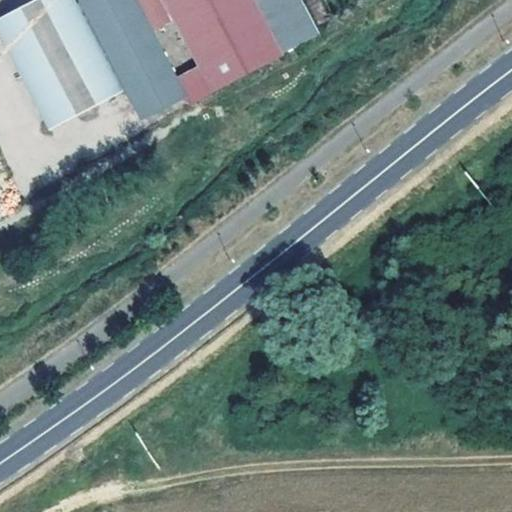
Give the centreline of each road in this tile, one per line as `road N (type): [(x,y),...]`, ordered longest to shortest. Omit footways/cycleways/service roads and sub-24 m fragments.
road 1 (secondary): [(0,462),(138,366),(511,69)]
road 2 (track): [(91,511),(223,468),(337,454),(511,449)]
